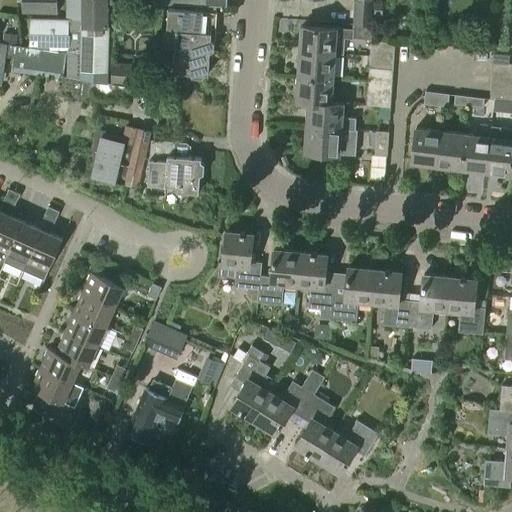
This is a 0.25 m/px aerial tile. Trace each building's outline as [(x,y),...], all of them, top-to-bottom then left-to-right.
[(23,11),(57,11),(57,0),(17,0),(18,1),(23,1),(23,11)] [(31,18),(30,47),(59,51),(60,48),(66,48),(67,45),(80,45),(80,0),(67,0),(67,18),(31,18)] [(67,45),(66,48),(68,48),(67,76),(106,83),(107,6),(105,6),(105,0),(80,0),(80,45),(67,45)] [(354,0),(352,24),(368,25),(369,0),(354,0)] [(208,51),(213,49),(215,12),(167,8),(165,29),(178,30),(177,49),(173,49),(171,71),(188,72),(191,76),(201,77),(203,73),(207,74),(208,51)] [(353,37),(353,31),(301,27),(299,51),(332,54),(333,53),(342,53),(343,37),(353,37)] [(3,33),(2,42),(15,43),(16,34),(3,33)] [(392,56),(393,43),(369,41),(368,55),(392,56)] [(0,84),(2,85),(6,55),(15,56),(13,72),(63,78),(66,53),(59,51),(30,47),(0,42),(0,84)] [(331,79),(332,54),(299,51),(297,76),(331,79)] [(509,64),(509,54),(492,53),(492,62),(509,64)] [(391,70),(392,56),(368,55),(367,68),(391,70)] [(138,84),(140,63),(112,61),(110,81),(138,84)] [(511,63),(509,64),(492,62),(491,76),(511,77),(511,63)] [(390,82),(391,70),(367,68),(366,81),(390,82)] [(133,88),(106,83),(67,76),(65,76),(61,94),(69,95),(69,99),(87,102),(89,94),(130,101),(133,88)] [(341,104),(341,103),(329,102),(331,79),(297,76),(295,100),(341,104)] [(511,77),(491,76),(490,87),(511,88),(511,77)] [(175,80),(163,79),(163,91),(174,92),(175,80)] [(389,95),(390,82),(366,81),(365,93),(389,95)] [(511,88),(490,87),(489,98),(511,99),(511,88)] [(445,107),(446,94),(424,91),(422,104),(445,107)] [(388,108),(389,95),(365,93),(364,106),(388,108)] [(466,105),(467,97),(453,95),(452,103),(466,105)] [(482,108),(483,99),(467,97),(466,105),(482,108)] [(354,130),(355,117),(340,116),(341,104),(295,100),(295,102),(308,102),(306,126),(354,130)] [(146,114),(154,114),(155,101),(147,101),(146,114)] [(85,175),(84,180),(93,182),(94,179),(111,183),(111,181),(126,184),(134,144),(138,129),(125,126),(122,142),(120,141),(121,139),(104,135),(105,131),(96,129),(94,135),(95,135),(85,175)] [(357,130),(354,130),(306,126),(304,152),(355,156),(357,130)] [(488,136),(484,171),(508,174),(511,143),(511,129),(489,126),(488,136)] [(435,165),(439,131),(414,128),(409,162),(435,165)] [(459,168),(463,133),(439,131),(435,165),(459,168)] [(386,157),(387,133),(387,132),(375,132),(374,156),(386,157)] [(484,171),(488,136),(463,133),(459,168),(484,171)] [(197,192),(199,175),(202,173),(203,163),(200,160),(200,157),(172,155),(173,141),(149,140),(146,194),(164,195),(165,185),(176,186),(176,191),(197,192)] [(134,144),(126,184),(137,186),(146,147),(134,144)] [(16,201),(19,194),(8,189),(5,196),(16,201)] [(12,209),(16,201),(5,196),(1,204),(12,209)] [(55,219),(58,212),(47,207),(44,214),(55,219)] [(0,249),(7,253),(22,220),(2,212),(0,215),(0,249)] [(44,223),(41,229),(42,229),(28,262),(24,271),(44,280),(62,238),(49,232),(52,227),(55,219),(44,214),(41,222),(44,223)] [(24,271),(28,262),(42,229),(41,229),(22,220),(7,253),(3,262),(24,271)] [(259,274),(261,261),(249,260),(252,234),(225,231),(222,261),(219,261),(218,275),(234,276),(233,286),(246,287),(245,294),(250,300),(256,301),(258,274),(259,274)] [(296,285),(299,251),(273,249),(271,275),(259,274),(258,274),(256,301),(282,303),(284,283),(296,285)] [(331,318),(334,292),(335,282),(323,281),(325,254),(299,251),(296,285),(311,286),(309,307),(321,308),(320,317),(331,318)] [(370,302),(371,289),(373,269),(349,267),(346,293),(334,292),(331,318),(356,321),(358,301),(370,302)] [(407,326),(409,299),(397,298),(400,272),(373,269),(371,289),(370,302),(384,303),(382,324),(407,326)] [(115,306),(122,289),(124,286),(91,272),(82,292),(115,306)] [(447,309),(449,289),(450,277),(423,274),(421,300),(409,299),(407,326),(431,328),(433,308),(447,309)] [(482,333),(484,307),(473,306),(476,279),(450,277),(449,289),(447,309),(460,311),(458,331),(482,333)] [(156,300),(160,289),(161,287),(153,284),(148,296),(156,300)] [(106,327),(115,306),(82,292),(73,312),(106,327)] [(97,347),(106,327),(73,312),(64,332),(97,347)] [(169,326),(153,319),(142,344),(177,359),(187,333),(179,330),(181,325),(171,321),(169,326)] [(137,341),(142,330),(134,326),(129,337),(137,341)] [(88,367),(97,347),(64,332),(56,352),(80,363),(80,364),(88,367)] [(132,352),(137,341),(129,337),(124,348),(132,352)] [(234,377),(243,382),(230,405),(253,419),(269,391),(270,392),(277,380),(266,373),(271,366),(259,359),(264,352),(252,345),(247,353),(248,354),(234,377)] [(71,383),(80,364),(80,363),(56,352),(48,348),(39,369),(71,383)] [(240,361),(245,353),(237,348),(231,356),(240,361)] [(207,357),(203,368),(220,374),(224,363),(207,357)] [(119,381),(124,369),(116,365),(111,377),(119,381)] [(314,394),(325,376),(313,368),(301,386),(292,381),(281,398),(270,392),(269,391),(253,419),(275,432),(289,410),(298,415),(312,393),(314,394)] [(63,416),(68,404),(63,402),(71,383),(39,369),(30,389),(45,395),(40,406),(63,416)] [(114,391),(119,381),(111,377),(106,388),(114,391)] [(145,388),(126,431),(148,441),(160,414),(176,421),(183,406),(182,405),(191,385),(176,379),(172,387),(153,378),(148,389),(145,388)] [(511,386),(502,386),(500,409),(511,410),(511,386)] [(317,458),(334,431),(323,424),(334,406),(314,394),(312,393),(298,415),(309,422),(296,445),(317,458)] [(511,410),(500,409),(499,410),(490,409),(488,434),(508,437),(507,448),(511,448),(511,410)] [(364,455),(377,433),(357,421),(347,438),(334,431),(317,458),(340,472),(354,449),(364,455)] [(87,435),(97,441),(102,433),(91,427),(87,435)] [(511,448),(507,448),(505,463),(485,461),(482,484),(508,487),(510,475),(511,475),(511,448)]
